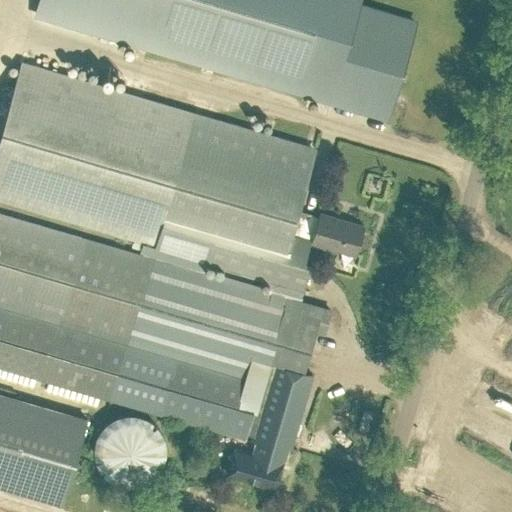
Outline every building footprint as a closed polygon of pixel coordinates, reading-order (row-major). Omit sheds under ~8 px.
[(37,0),(33,15),(387,119),(417,18),(359,1),(359,0),(37,0)] [(20,64),(0,133),(0,194),(148,238),(143,255),(0,213),(0,366),(244,439),(246,434),(253,435),(251,442),(258,444),(254,456),(235,450),(228,475),(276,488),(288,446),(294,448),(315,375),(304,372),(317,329),(324,331),(331,309),(323,307),(302,301),(313,263),(306,261),(310,245),(319,215),(298,208),(315,151),(20,64)] [(363,224),(320,211),(319,215),(310,245),(337,252),(337,250),(355,254),(363,224)] [(88,417),(0,391),(0,484),(63,503),(88,417)] [(115,482),(123,485),(139,485),(152,478),(156,474),(165,462),(166,455),(166,447),(166,445),(162,431),(159,426),(155,422),(152,419),(146,416),(140,413),(132,413),(122,413),(109,419),(103,425),(95,438),(93,448),(94,455),(96,461),(98,468),(102,473),(108,478),(115,482)] [(201,508),(207,489),(187,483),(181,502),(201,508)]
